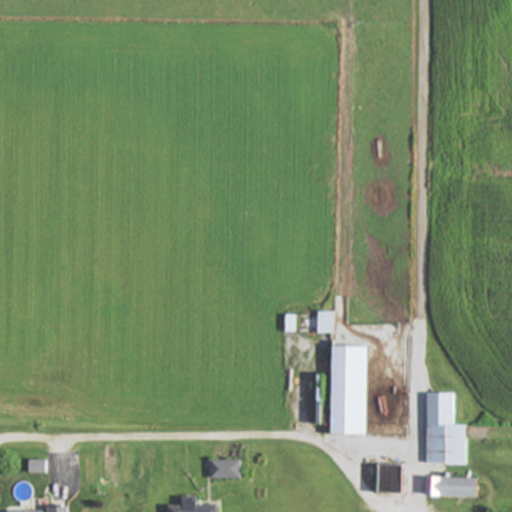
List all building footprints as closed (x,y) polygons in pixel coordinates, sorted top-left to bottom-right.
[(340,314),(321,314),(321,335),(340,335),(340,314)] [(372,349),(338,349),(335,436),(370,437),(372,349)] [(469,427),(456,427),(457,396),(430,396),(429,466),(468,466),(469,427)] [(212,462),(212,480),(239,480),(239,462),(212,462)] [(428,499),(480,499),(480,480),(428,480),(428,499)] [(219,511),(219,506),(200,506),(200,498),(184,498),(184,507),(171,507),(171,511),(219,511)]
